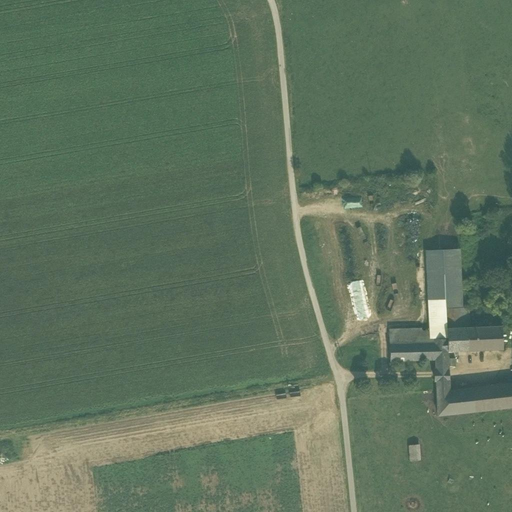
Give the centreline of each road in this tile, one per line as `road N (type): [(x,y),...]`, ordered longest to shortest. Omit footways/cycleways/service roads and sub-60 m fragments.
road 1 (unclassified): [(353,511),(339,380),(292,236),(287,23),(273,0)]
road 2 (track): [(0,433),(339,380)]
